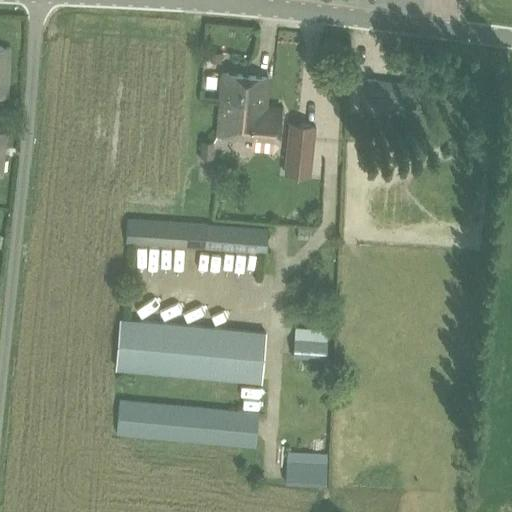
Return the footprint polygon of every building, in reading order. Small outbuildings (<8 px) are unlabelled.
[(221,50),(210,49),(209,59),(220,60),(221,50)] [(220,73),(219,98),(266,102),(268,78),(220,73)] [(364,78),(362,104),(407,109),(410,82),(364,78)] [(266,102),(219,98),(216,136),(279,141),(281,108),(266,106),(266,102)] [(289,122),(284,172),(309,175),(314,124),(289,122)] [(200,142),(200,157),(212,157),(212,142),(200,142)] [(266,253),(268,228),(127,217),(125,243),(266,253)] [(122,317),(116,369),(214,378),(246,381),(261,381),(266,331),(122,317)] [(293,356),(325,360),(327,330),(295,328),(293,356)] [(293,368),(286,391),(306,397),(313,374),(293,368)] [(120,399),(117,433),(255,446),(258,411),(120,399)] [(325,486),(327,453),(287,452),(285,484),(325,486)]
